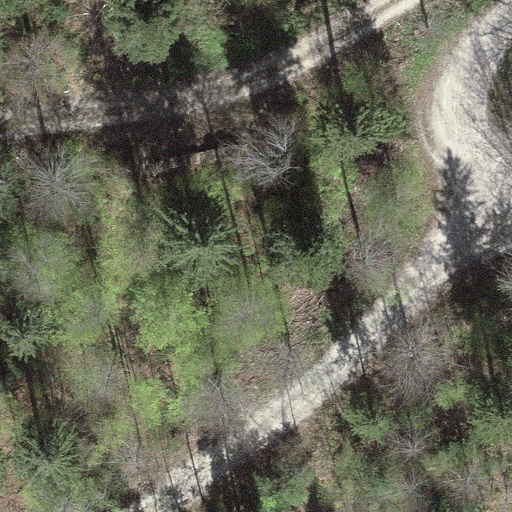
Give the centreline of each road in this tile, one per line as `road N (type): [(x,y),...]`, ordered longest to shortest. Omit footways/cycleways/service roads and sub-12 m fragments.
road 1 (track): [(135,511),(220,452),(493,211)]
road 2 (track): [(0,129),(246,82),(303,58),(385,0)]
road 3 (track): [(493,211),(454,139),(454,103),(488,31),(511,12)]
